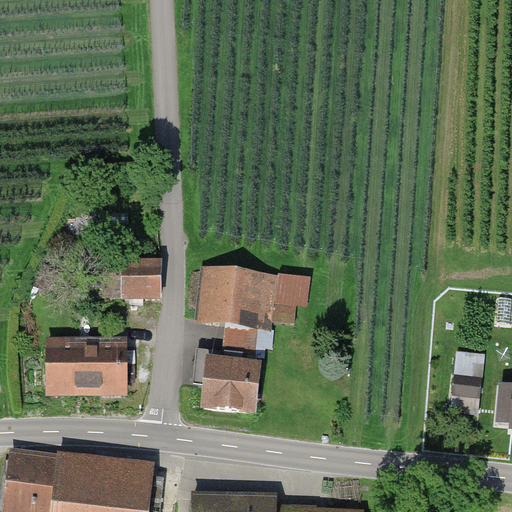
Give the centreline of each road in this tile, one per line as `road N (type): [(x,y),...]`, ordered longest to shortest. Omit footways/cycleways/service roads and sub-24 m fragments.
road 1 (unclassified): [(161,438),(174,306),(163,0)]
road 2 (tertiary): [(161,438),(511,479)]
road 3 (tertiary): [(0,434),(161,438)]
